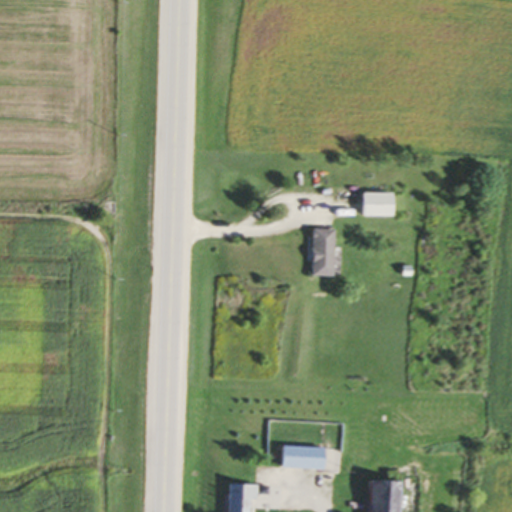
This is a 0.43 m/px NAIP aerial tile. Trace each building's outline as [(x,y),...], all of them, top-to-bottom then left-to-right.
[(369,194),(369,217),(400,217),(400,194),(369,194)] [(316,230),(316,276),(339,276),(339,230),(316,230)] [(285,470),(330,471),(331,449),(286,448),(285,470)] [(407,511),(408,482),(377,482),(376,511),(407,511)] [(230,486),(230,511),(255,511),(255,486),(230,486)]
